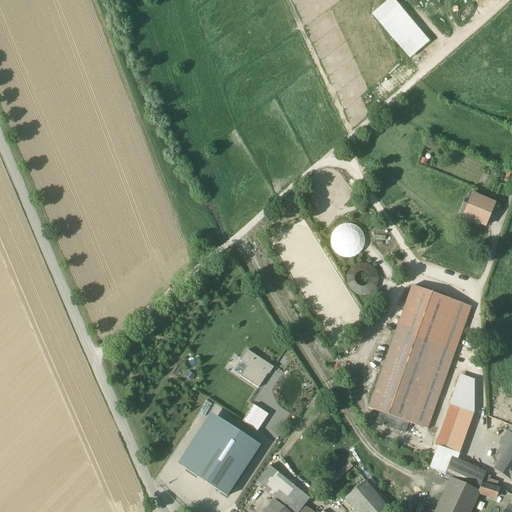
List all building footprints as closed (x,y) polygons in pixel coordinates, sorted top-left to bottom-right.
[(429,42),(393,0),(389,0),(373,14),(410,58),(429,42)] [(474,190),(464,214),(487,224),(497,200),(474,190)] [(363,247),(364,241),(363,235),(359,230),(354,226),(347,225),(341,226),(336,230),(332,235),(331,242),(333,248),(336,253),(342,257),(348,258),(354,256),(359,253),(363,247)] [(376,285),(377,279),(376,273),(373,268),(368,265),(362,264),(356,265),(351,269),(348,274),(347,280),(348,285),(352,290),(357,294),(362,295),(368,293),(373,290),(376,285)] [(471,308),(412,286),(396,331),(455,352),(471,308)] [(455,352),(396,331),(368,408),(378,412),(409,423),(428,430),(455,352)] [(275,367),(248,350),(234,371),(260,389),(275,367)] [(463,379),(452,406),(469,412),(476,390),(473,389),(474,384),(463,379)] [(268,412),(255,404),(243,421),(256,430),(268,412)] [(452,406),(436,454),(451,460),(458,460),(474,414),(469,412),(452,406)] [(409,423),(378,412),(375,422),(406,433),(409,423)] [(180,465),(227,497),(261,447),(213,415),(180,465)] [(511,441),(511,433),(509,432),(501,445),(507,450),(511,441)] [(511,441),(507,450),(494,470),(510,481),(511,478),(511,441)] [(451,460),(436,454),(431,469),(446,475),(451,460)] [(485,473),(458,460),(451,460),(446,475),(452,479),(479,491),(482,483),(485,475),(485,473)] [(297,511),(308,498),(269,466),(257,482),(294,511),(297,511)] [(490,477),(485,475),(482,483),(487,485),(489,480),(490,477)] [(392,511),(393,511),(366,479),(344,499),(355,511),(392,511)] [(452,479),(436,511),(469,511),(479,493),(479,492),(479,491),(452,479)] [(498,482),(489,480),(487,485),(497,488),(498,482)] [(487,485),(482,483),(479,491),(479,492),(479,493),(495,498),(497,497),(500,489),(487,485)] [(275,500),(264,511),(281,511),(285,508),(275,500)]
